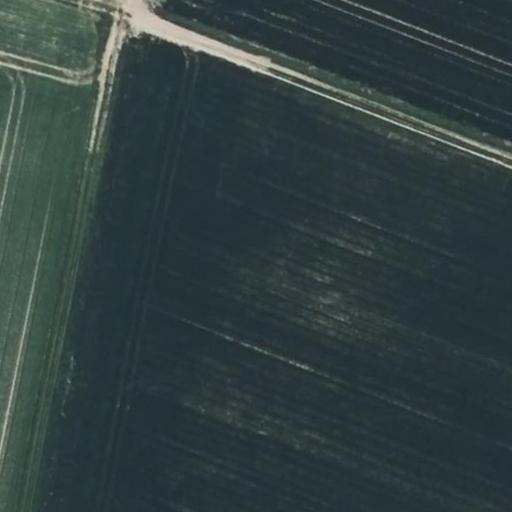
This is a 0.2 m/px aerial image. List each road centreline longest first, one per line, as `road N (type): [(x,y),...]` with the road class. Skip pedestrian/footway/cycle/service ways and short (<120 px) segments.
road 1 (track): [(25,511),(128,0)]
road 2 (track): [(511,162),(163,28),(136,0)]
